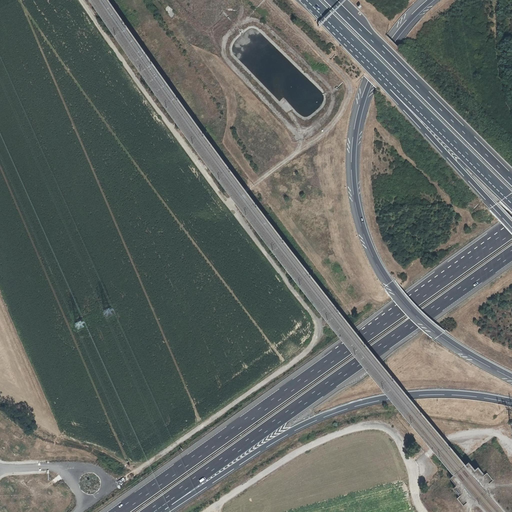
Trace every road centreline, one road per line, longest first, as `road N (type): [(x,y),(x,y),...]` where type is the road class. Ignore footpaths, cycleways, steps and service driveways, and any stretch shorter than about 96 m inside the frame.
road 1 (unclassified): [(81,0),(315,317),(316,334),(306,352),(80,511)]
road 2 (motorway): [(511,229),(121,511)]
road 3 (motorway): [(430,0),(393,37),(362,99),(353,160),(361,221),(373,255),(413,311),(511,376)]
road 4 (motorway): [(151,511),(511,251)]
road 5 (motorway): [(154,511),(280,437),(352,406),(435,393),(511,402)]
road 6 (track): [(228,203),(321,134),(349,90),(342,73),(268,0)]
road 7 (track): [(422,511),(412,469),(382,424),(294,453),(217,507)]
road 8 (motorway): [(511,178),(331,0)]
road 9 (motorway): [(391,81),(400,104),(511,224)]
road 10 (track): [(299,149),(291,128),(227,60),(239,0)]
road 11 (motorway): [(391,81),(511,200)]
